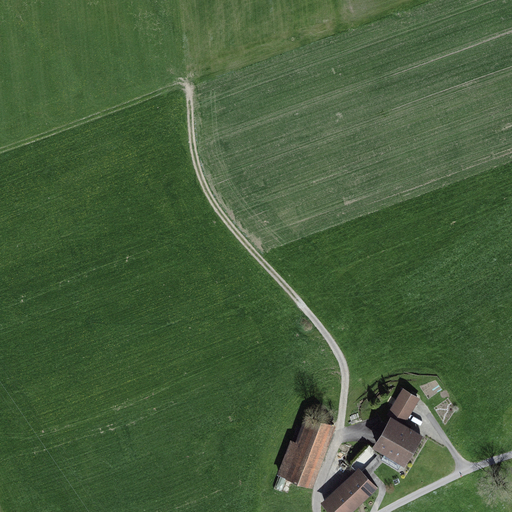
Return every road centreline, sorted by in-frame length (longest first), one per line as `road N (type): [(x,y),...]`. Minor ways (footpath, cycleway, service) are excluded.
road 1 (track): [(315,511),(339,433),(347,378),(341,358),(205,192),(193,162),(187,95)]
road 2 (unclassified): [(511,457),(383,511)]
